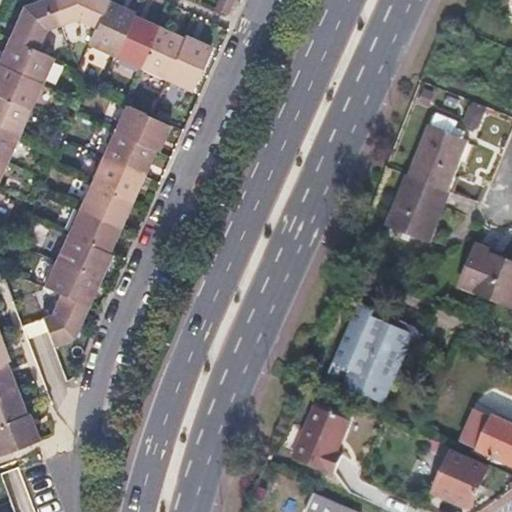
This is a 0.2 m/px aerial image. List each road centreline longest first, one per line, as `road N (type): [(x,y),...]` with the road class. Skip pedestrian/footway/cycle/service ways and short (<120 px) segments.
road 1 (secondary): [(192,511),(229,403),(412,0)]
road 2 (secondary): [(349,0),(190,355),(137,511)]
road 3 (residential): [(78,511),(86,416),(107,340),(261,0)]
